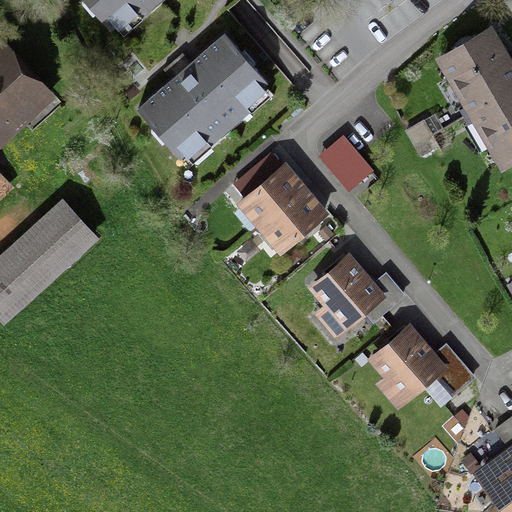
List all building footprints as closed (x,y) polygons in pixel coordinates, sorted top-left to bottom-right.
[(95,11),(111,29),(143,0),(84,0),(83,2),(93,13),(95,11)] [(511,67),(490,30),(432,63),(498,175),(511,166),(511,67)] [(165,139),(180,156),(267,81),(252,64),(254,61),(244,50),(242,52),(225,32),(138,108),(155,127),(152,129),(162,141),(165,139)] [(0,193),(7,187),(0,179),(0,129),(42,92),(1,47),(0,48),(0,193)] [(372,169),(343,135),(322,154),(350,187),(372,169)] [(241,201),(261,225),(303,189),(284,166),(267,180),(266,178),(256,186),(258,187),(241,201)] [(323,212),(303,189),(261,225),(281,248),(297,234),(299,236),(308,228),(307,226),(323,212)] [(94,234),(65,202),(0,261),(0,317),(1,318),(94,234)] [(313,286),(346,324),(364,309),(373,321),(402,296),(383,274),(375,281),(370,276),(366,279),(348,257),(313,286)] [(452,395),(472,378),(443,345),(435,352),(431,346),(426,350),(408,328),(374,357),(406,396),(433,373),(452,395)] [(511,440),(475,468),(502,504),(511,496),(511,440)] [(511,511),(511,496),(502,504),(493,510),(494,511),(511,511)]
